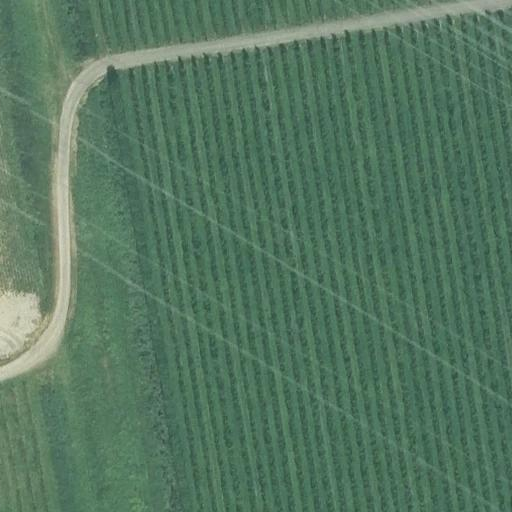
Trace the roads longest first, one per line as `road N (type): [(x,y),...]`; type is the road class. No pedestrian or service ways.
road 1 (track): [(50,0),(64,62),(89,71),(486,0)]
road 2 (track): [(0,372),(41,358),(60,326),(72,99),(89,71)]
